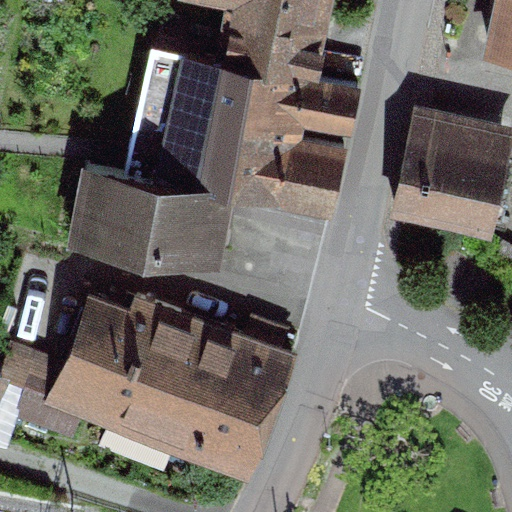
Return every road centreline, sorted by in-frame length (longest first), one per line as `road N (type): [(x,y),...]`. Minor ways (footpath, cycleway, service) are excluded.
road 1 (tertiary): [(345,300),(410,0)]
road 2 (tertiary): [(266,511),(345,300)]
road 3 (residential): [(345,300),(485,368)]
